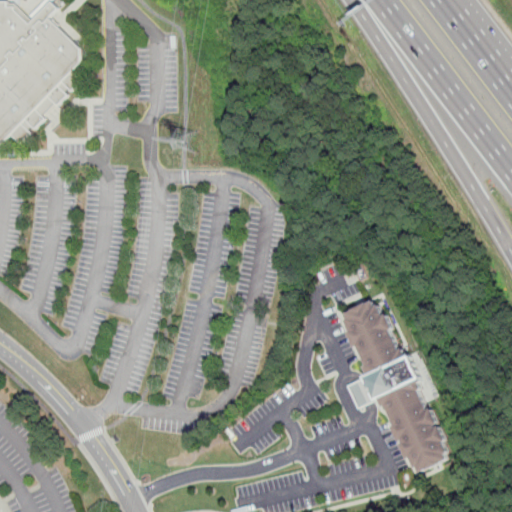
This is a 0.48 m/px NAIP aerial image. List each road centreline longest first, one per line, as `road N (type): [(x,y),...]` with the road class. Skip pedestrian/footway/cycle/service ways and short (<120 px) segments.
road 1 (motorway): [(356,0),(511,249)]
road 2 (secondary): [(136,511),(64,397),(0,338)]
road 3 (motorway): [(384,0),(511,174)]
